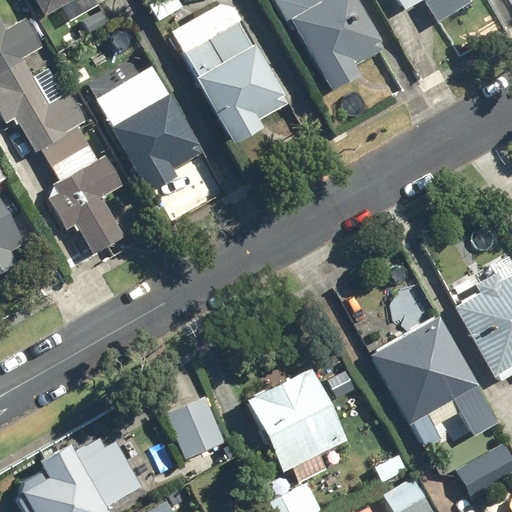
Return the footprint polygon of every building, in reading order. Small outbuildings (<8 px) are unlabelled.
[(68,0),(26,0),(36,18),(68,0)] [(174,0),(151,0),(138,8),(151,29),(181,10),(174,0)] [(343,0),(266,0),(318,88),(375,54),(343,0)] [(385,0),(393,13),(415,1),(428,23),(461,3),(459,0),(385,0)] [(17,61),(37,51),(22,23),(1,34),(0,31),(0,123),(8,119),(28,155),(60,138),(59,137),(77,127),(60,97),(42,107),(17,61)] [(231,23),(176,52),(226,148),(281,119),(231,23)] [(145,71),(89,102),(140,190),(196,158),(145,71)] [(120,239),(98,202),(119,190),(100,156),(48,186),(52,194),(41,201),(59,231),(69,226),(87,258),(120,239)] [(0,219),(0,251),(14,244),(0,219)] [(444,306),(484,376),(511,359),(511,268),(444,306)] [(494,423),(473,385),(434,316),(366,355),(405,423),(449,399),(471,437),(494,423)] [(236,403),(275,471),(334,438),(295,370),(236,403)] [(160,421),(182,459),(219,438),(197,400),(160,421)] [(0,491),(0,499),(7,511),(113,511),(136,500),(99,436),(0,491)] [(457,466),(476,498),(511,477),(511,462),(500,442),(457,466)] [(426,511),(390,451),(358,471),(383,511),(426,511)] [(137,511),(161,511),(155,502),(137,511)]
